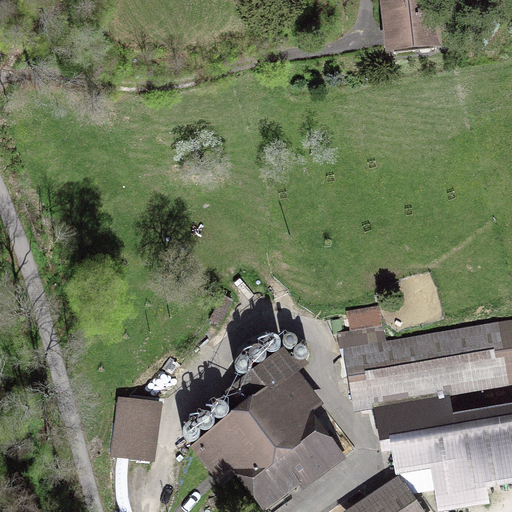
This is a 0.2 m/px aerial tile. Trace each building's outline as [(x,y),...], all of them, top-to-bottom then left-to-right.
[(388,4),(393,45),(433,41),(428,0),(427,0),(414,1),(414,0),(401,0),(402,3),(388,4)] [(466,32),(482,47),(498,25),(483,15),(466,32)] [(380,325),(377,310),(352,315),(355,329),(380,325)] [(511,325),(497,327),(348,352),(357,407),(375,404),(383,449),(393,448),(398,472),(432,466),(439,508),(486,500),(483,478),(511,473),(511,405),(451,416),(447,393),(511,381),(511,325)] [(235,471),(266,510),(268,509),(262,500),(322,455),(330,466),(342,457),(285,380),(296,372),(280,351),(222,395),(238,416),(196,448),(222,482),(235,471)] [(120,402),(113,452),(151,458),(158,408),(120,402)] [(371,511),(419,511),(404,490),(371,511)]
